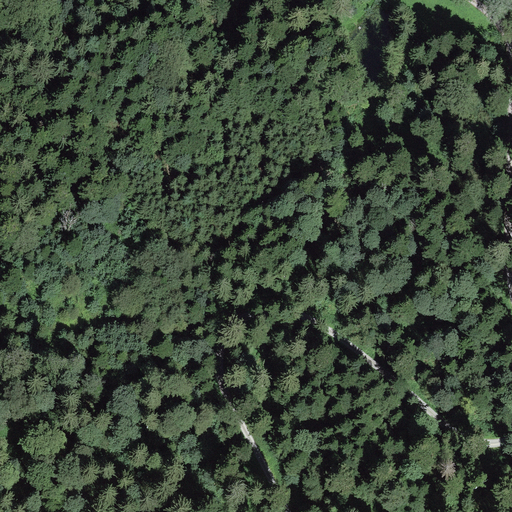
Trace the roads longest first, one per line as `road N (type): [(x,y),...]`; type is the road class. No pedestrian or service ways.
road 1 (track): [(511,436),(467,439),(310,312),(252,308),(220,341),(217,367),(282,511)]
road 2 (track): [(511,96),(504,260),(511,305)]
